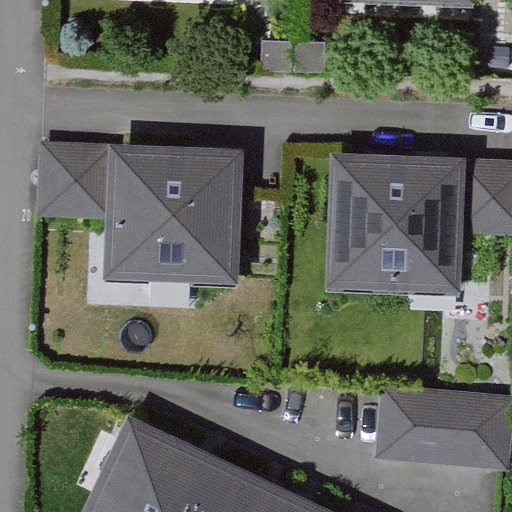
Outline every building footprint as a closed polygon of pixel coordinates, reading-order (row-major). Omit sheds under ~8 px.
[(336,0),(337,7),(478,12),(478,0),(336,0)] [(250,154),(37,147),(34,221),(106,224),(103,292),(245,297),(250,154)] [(326,161),(323,305),(459,308),(462,165),(326,161)] [(511,406),(386,388),(375,460),(502,478),(511,409),(511,406)] [(322,511),(125,416),(78,511),(322,511)]
